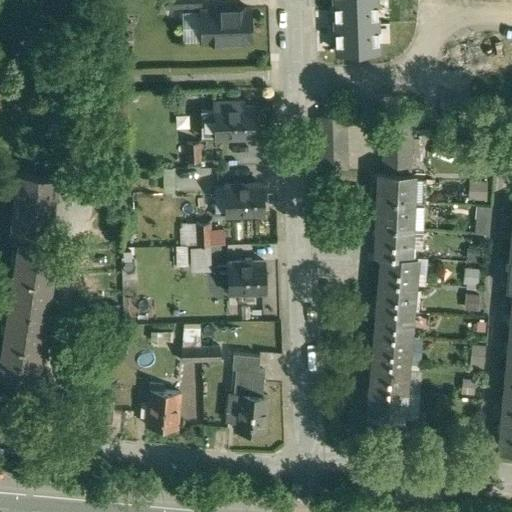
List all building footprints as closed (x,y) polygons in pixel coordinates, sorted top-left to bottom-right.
[(378,0),(333,0),(334,24),(379,23),(378,0)] [(252,39),(250,8),(214,10),(215,41),(252,39)] [(379,23),(334,24),(335,51),(380,50),(379,23)] [(244,100),(215,101),(215,109),(201,109),(202,135),(216,135),(216,138),(254,137),(253,105),(244,105),(244,100)] [(346,128),(346,115),(319,116),(320,129),(346,128)] [(413,122),(387,121),(386,134),(412,135),(413,122)] [(346,128),(320,129),(320,143),(347,142),(346,128)] [(412,135),(386,134),(386,146),(411,147),(412,135)] [(201,141),(187,142),(188,160),(202,160),(201,141)] [(347,142),(320,143),(321,154),(347,153),(347,142)] [(411,147),(386,146),(385,158),(410,160),(411,147)] [(347,153),(321,154),(321,168),(348,167),(347,153)] [(410,160),(385,158),(384,171),(410,172),(410,160)] [(384,171),(380,171),(379,199),(414,200),(415,173),(384,171)] [(19,238),(0,371),(36,377),(55,242),(49,241),(55,176),(19,172),(12,237),(19,238)] [(469,179),(469,196),(486,196),(486,179),(469,179)] [(263,183),(226,184),(227,214),(264,213),(263,183)] [(414,200),(379,199),(378,226),(412,227),(414,200)] [(474,231),(487,232),(490,205),(476,203),(474,231)] [(212,222),(189,223),(190,245),(212,244),(212,222)] [(412,227),(378,226),(377,252),(383,253),(411,255),(412,227)] [(187,264),(187,244),(175,244),(176,264),(187,264)] [(212,244),(190,245),(191,267),(213,266),(212,244)] [(411,255),(383,253),(381,280),(416,283),(418,256),(411,255)] [(266,261),(229,262),(229,265),(229,279),(230,292),(267,291),(266,261)] [(229,265),(218,265),(218,272),(221,271),(221,280),(229,279),(229,265)] [(416,283),(381,280),(379,307),(413,310),(416,283)] [(413,310),(379,307),(376,334),(411,337),(413,310)] [(411,337),(376,334),(374,361),(409,364),(411,337)] [(202,346),(182,347),(183,361),(203,360),(202,346)] [(221,360),(221,346),(202,346),(203,360),(221,360)] [(261,355),(235,352),(233,367),(241,368),(260,370),(260,369),(261,355)] [(409,364),(374,361),(371,388),(406,391),(409,364)] [(260,370),(241,368),(239,393),(231,392),(228,421),(236,422),(235,429),(267,432),(270,395),(263,395),(266,369),(260,369),(260,370)] [(181,391),(150,388),(147,425),(178,428),(181,391)] [(406,391),(371,388),(369,415),(404,418),(406,391)] [(511,396),(506,396),(503,423),(511,423),(511,396)] [(115,400),(103,399),(101,422),(113,423),(115,400)] [(511,423),(503,423),(501,450),(511,451),(511,423)]
